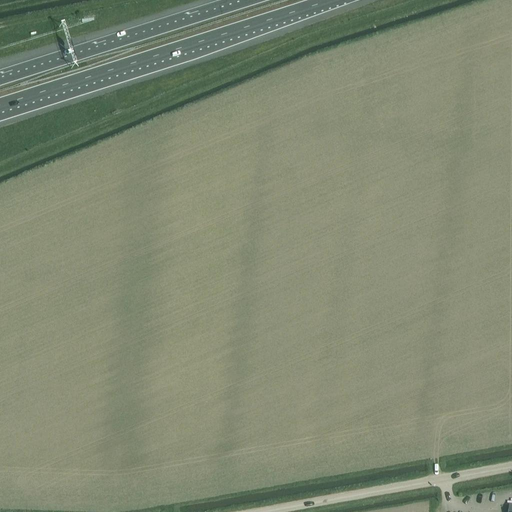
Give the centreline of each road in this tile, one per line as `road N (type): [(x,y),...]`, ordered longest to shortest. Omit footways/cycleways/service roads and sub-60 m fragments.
road 1 (motorway): [(0,105),(332,0)]
road 2 (motorway): [(243,0),(0,77)]
road 3 (unclassified): [(262,511),(511,467)]
